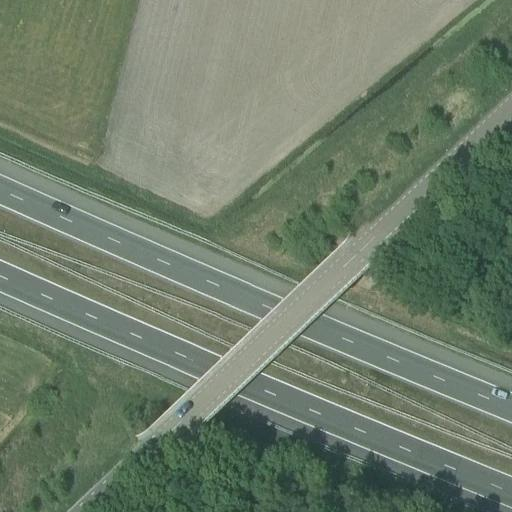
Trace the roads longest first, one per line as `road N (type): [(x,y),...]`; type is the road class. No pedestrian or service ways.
road 1 (tertiary): [(83,511),(511,106)]
road 2 (motorway): [(511,402),(0,175)]
road 3 (motorway): [(0,262),(511,482)]
